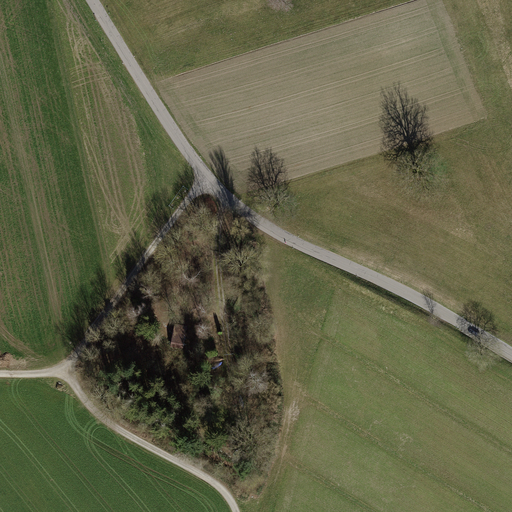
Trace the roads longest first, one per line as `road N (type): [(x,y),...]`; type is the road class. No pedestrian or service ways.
road 1 (unclassified): [(93,0),(203,175),(233,203),(511,354)]
road 2 (track): [(203,175),(62,371)]
road 3 (track): [(236,511),(219,484),(88,406),(62,371)]
road 4 (track): [(226,356),(215,247),(220,191)]
